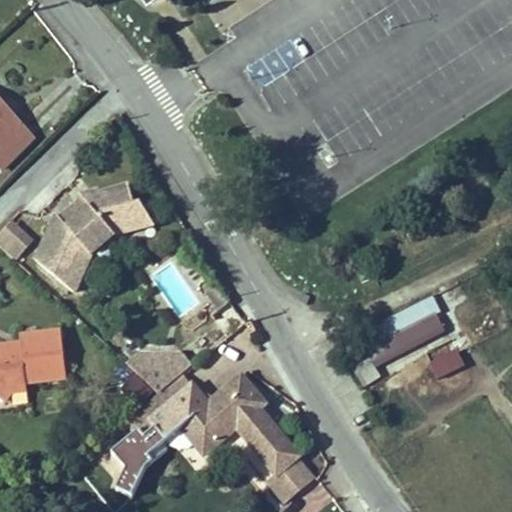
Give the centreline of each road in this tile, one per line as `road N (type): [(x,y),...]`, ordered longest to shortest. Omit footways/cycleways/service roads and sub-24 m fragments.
road 1 (residential): [(132,87),(403,511)]
road 2 (residential): [(132,87),(0,215)]
